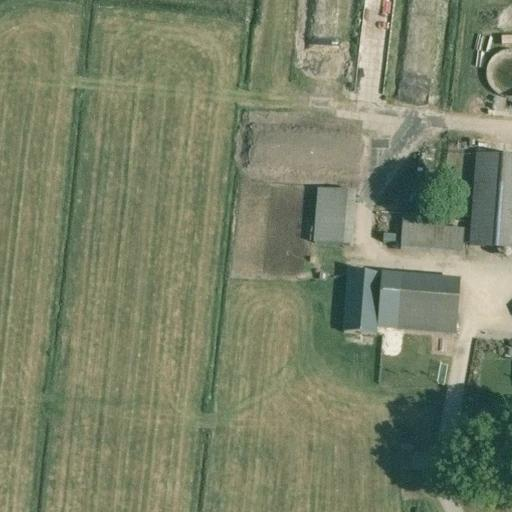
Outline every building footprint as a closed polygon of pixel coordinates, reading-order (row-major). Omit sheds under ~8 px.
[(487,69),(486,71),(486,74),(486,77),(487,79),(487,82),(488,84),(490,87),(491,89),(493,91),(495,93),(497,94),(500,95),(502,96),(505,97),(508,97),(510,97),(511,97),(511,51),(508,51),(505,51),(503,52),(500,53),(498,54),(495,55),(493,57),(491,59),(490,61),(489,64),(487,66),(487,69)] [(320,129),(320,144),(335,145),(336,130),(320,129)] [(511,249),(511,156),(476,154),(468,246),(511,249)] [(359,232),(360,183),(322,182),(321,232),(359,232)] [(378,322),(381,276),(381,274),(347,271),(343,332),(377,335),(378,322)] [(399,275),(399,277),(395,323),(394,329),(456,334),(459,280),(399,275)]
